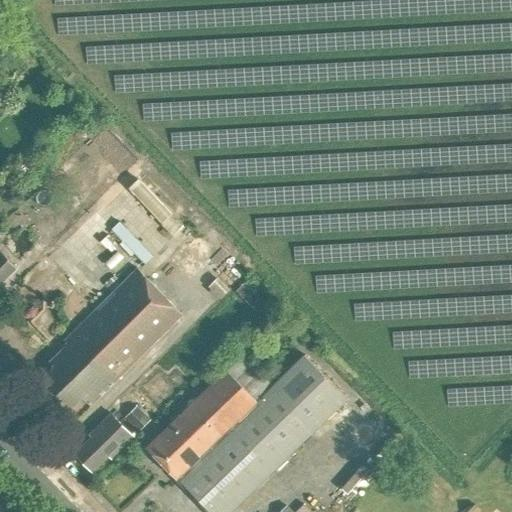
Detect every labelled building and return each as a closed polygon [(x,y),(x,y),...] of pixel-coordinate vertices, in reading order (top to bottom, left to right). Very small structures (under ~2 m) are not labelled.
[(29,167),(51,146),(45,139),(22,159),(29,167)] [(97,148),(122,175),(130,167),(105,141),(97,148)] [(129,201),(146,184),(139,178),(123,194),(129,201)] [(0,252),(0,283),(3,284),(17,270),(0,252)] [(48,363),(54,369),(38,384),(67,413),(81,399),(90,408),(183,316),(137,269),(63,342),(66,345),(48,363)] [(259,315),(270,304),(247,281),(236,292),(259,315)] [(209,511),(225,511),(345,398),(304,356),(272,386),(243,356),(147,448),(150,451),(149,454),(154,459),(158,459),(178,480),(179,480),(209,511)] [(138,432),(150,421),(137,408),(126,419),(138,432)] [(89,436),(92,438),(75,455),(93,473),(109,457),(111,460),(134,438),(111,414),(89,436)] [(386,466),(406,448),(397,438),(377,456),(386,466)] [(348,495),(369,471),(362,465),(341,489),(348,495)]
